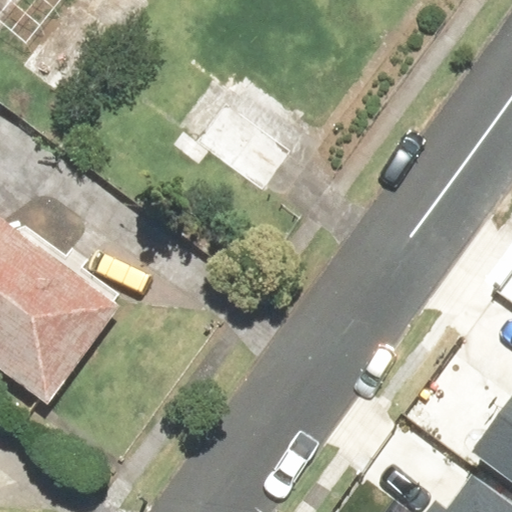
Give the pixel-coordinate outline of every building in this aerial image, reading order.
[(22,0),(0,30),(0,60),(55,101),(101,38),(63,10),(70,0),(22,0)] [(185,148),(258,202),(374,43),(332,12),(340,0),(242,0),(180,85),(213,109),(185,148)] [(0,386),(43,418),(119,314),(0,226),(0,386)] [(511,390),(470,449),(511,478),(511,390)] [(438,498),(428,511),(511,511),(511,494),(476,470),(451,507),(438,498)]
